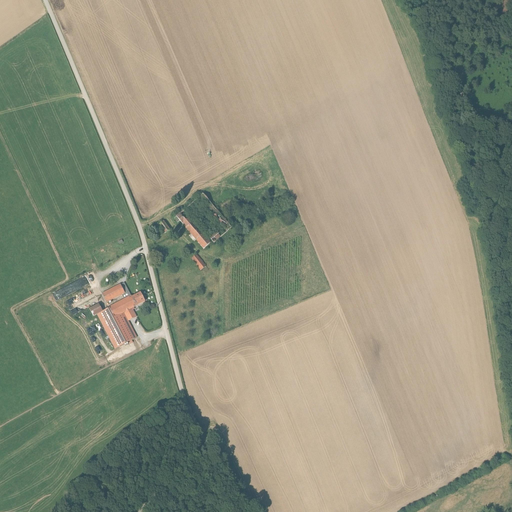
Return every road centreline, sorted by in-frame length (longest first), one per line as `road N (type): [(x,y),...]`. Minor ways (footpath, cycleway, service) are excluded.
road 1 (unclassified): [(138,511),(196,449),(199,433),(137,223),(44,0)]
road 2 (track): [(84,511),(165,449),(186,407)]
